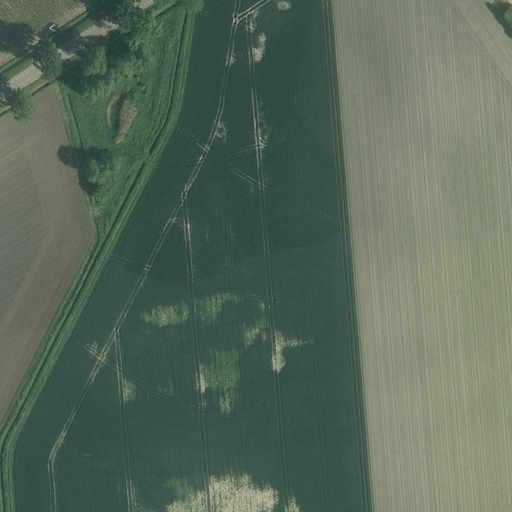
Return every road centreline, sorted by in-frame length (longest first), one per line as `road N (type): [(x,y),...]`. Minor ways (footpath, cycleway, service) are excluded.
road 1 (track): [(194,0),(169,129),(7,452),(10,511)]
road 2 (tertiary): [(0,96),(145,0)]
